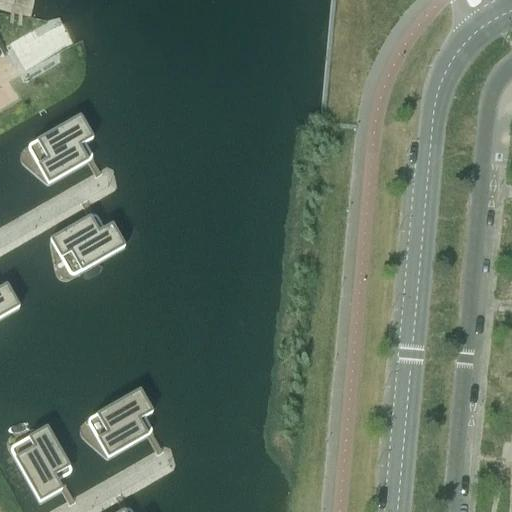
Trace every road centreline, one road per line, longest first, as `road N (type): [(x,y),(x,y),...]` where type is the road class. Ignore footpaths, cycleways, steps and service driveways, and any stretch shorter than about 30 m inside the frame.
road 1 (tertiary): [(491,20),(450,61),(431,114),(396,511)]
road 2 (residential): [(449,511),(486,108),(511,68)]
